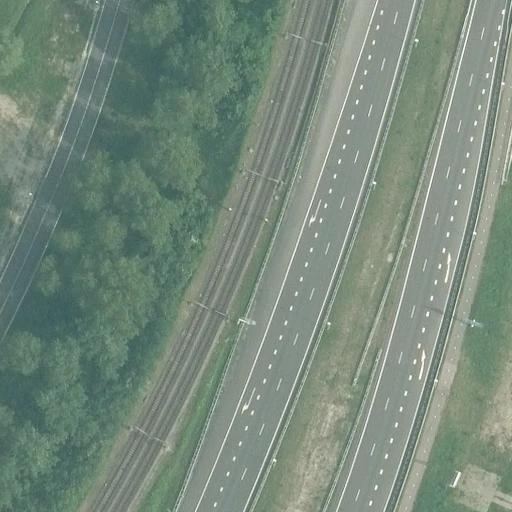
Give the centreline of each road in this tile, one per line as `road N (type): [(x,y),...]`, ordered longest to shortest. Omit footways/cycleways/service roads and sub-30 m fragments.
road 1 (motorway): [(390,0),(225,511)]
road 2 (motorway): [(351,511),(413,310),(490,0)]
road 3 (unclassified): [(0,316),(61,177),(117,0)]
